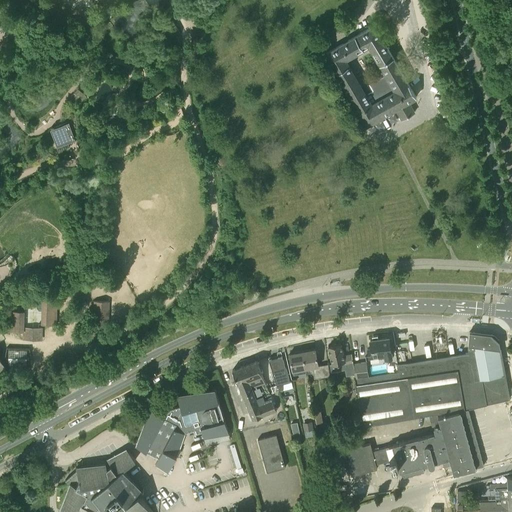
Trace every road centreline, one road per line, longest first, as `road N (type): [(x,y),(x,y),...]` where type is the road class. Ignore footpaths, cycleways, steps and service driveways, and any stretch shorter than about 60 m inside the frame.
road 1 (secondary): [(511,293),(391,288),(287,304),(178,342),(34,416)]
road 2 (secondary): [(40,428),(157,366),(265,323),(375,307),(466,310)]
road 3 (residential): [(47,441),(178,373),(262,343),(373,323),(453,322),(466,310)]
road 4 (residential): [(511,225),(456,0)]
